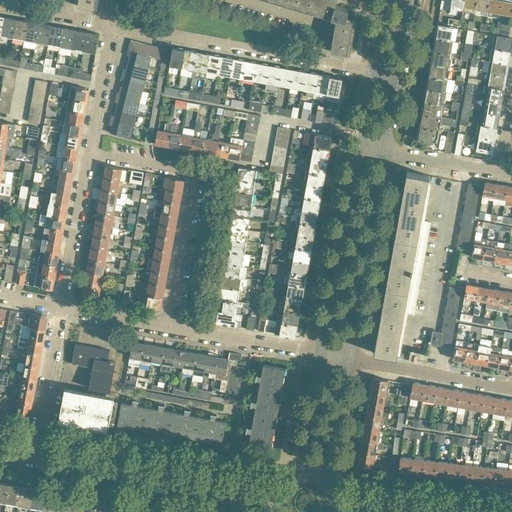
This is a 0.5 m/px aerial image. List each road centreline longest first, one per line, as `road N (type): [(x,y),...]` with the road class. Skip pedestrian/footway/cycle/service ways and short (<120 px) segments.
road 1 (residential): [(164,327),(191,178),(180,168),(90,152)]
road 2 (residential): [(343,361),(382,152)]
road 3 (residential): [(320,60),(112,24)]
road 4 (residential): [(362,149),(321,356)]
road 5 (residential): [(225,489),(32,454)]
road 6 (residential): [(511,388),(343,361)]
road 7 (residential): [(321,356),(164,327)]
road 8 (unclassified): [(61,307),(90,152)]
road 9 (unclassified): [(32,454),(61,307)]
road 10 (unclassified): [(90,152),(112,24)]
road 11 (residential): [(321,356),(298,478)]
road 12 (residential): [(323,482),(343,361)]
road 13 (unclassified): [(241,0),(324,26),(320,60)]
